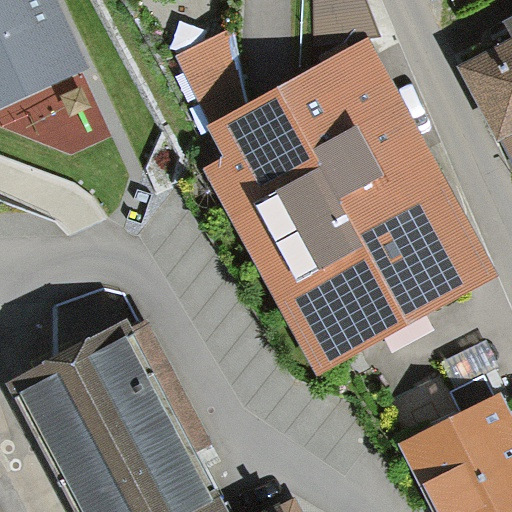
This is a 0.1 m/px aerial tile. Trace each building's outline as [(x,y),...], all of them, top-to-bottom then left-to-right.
[(0,0),(0,113),(74,82),(39,0),(0,0)] [(511,22),(447,58),(496,146),(511,136),(511,22)] [(225,169),(206,179),(319,389),(504,290),(375,49),(208,138),(225,169)] [(213,511),(126,349),(22,405),(79,511),(213,511)] [(511,511),(511,441),(495,407),(409,450),(439,511),(511,511)]
